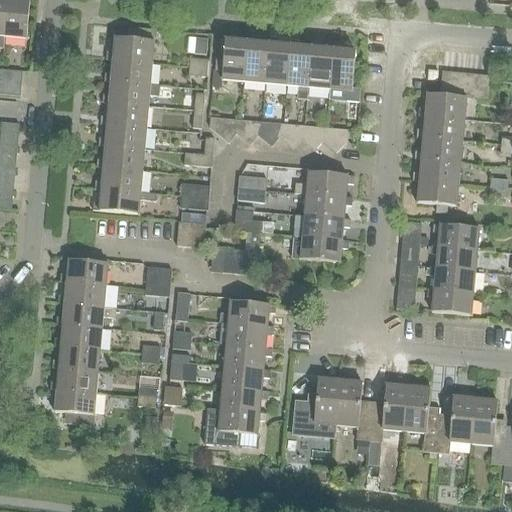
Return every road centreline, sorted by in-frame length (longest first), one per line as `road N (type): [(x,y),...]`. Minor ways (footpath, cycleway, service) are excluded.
road 1 (residential): [(54,0),(30,269),(0,294)]
road 2 (residential): [(384,169),(396,30),(511,40)]
road 3 (residential): [(372,298),(323,294),(319,344),(368,348)]
road 4 (residential): [(368,348),(511,361)]
road 5 (residential): [(384,169),(372,298)]
